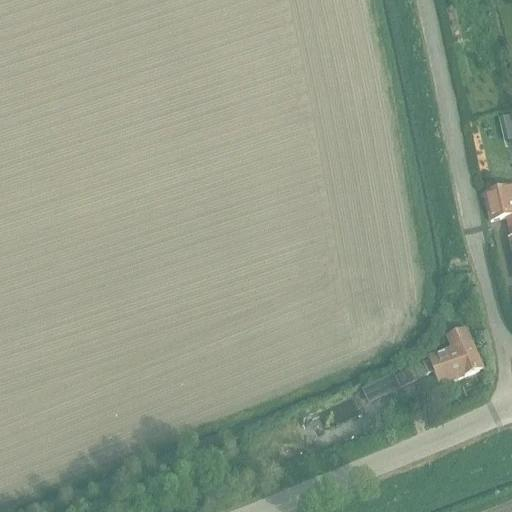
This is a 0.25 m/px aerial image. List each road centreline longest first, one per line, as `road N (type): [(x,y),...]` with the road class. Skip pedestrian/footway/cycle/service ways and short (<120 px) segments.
road 1 (unclassified): [(511,370),(422,0)]
road 2 (tertiary): [(255,511),(511,404)]
